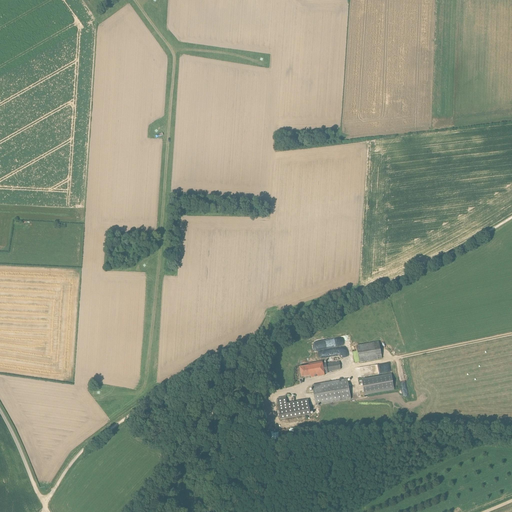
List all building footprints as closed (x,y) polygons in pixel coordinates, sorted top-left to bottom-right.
[(360,363),(382,359),(379,342),(357,346),(360,363)] [(322,362),(307,365),(308,366),(300,368),(301,378),(311,376),(311,378),(325,375),(324,374),(328,373),(328,372),(341,369),(339,362),(326,365),(326,363),(323,364),(322,362)] [(394,390),(391,375),(362,380),(365,395),(394,390)] [(348,380),(312,386),(316,406),(351,399),(348,380)] [(287,404),(286,397),(277,399),(278,405),(287,404)] [(308,400),(300,402),(302,416),(311,415),(308,400)]
